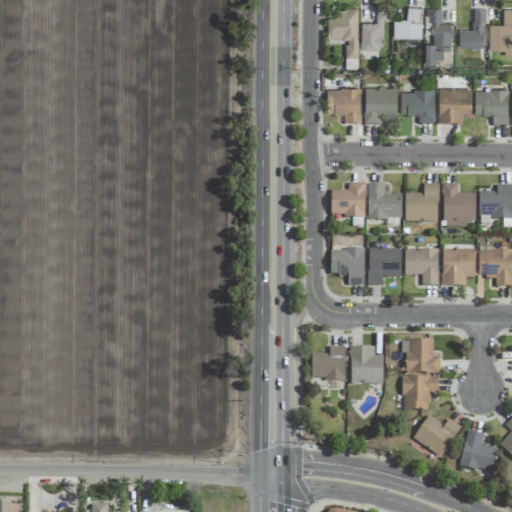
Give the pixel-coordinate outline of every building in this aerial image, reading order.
[(393,39),(421,39),(422,9),(406,8),(406,20),(393,20),(393,39)] [(357,9),(337,9),(337,19),(327,18),(327,39),(344,39),(344,59),(357,59),(357,9)] [(383,21),(388,21),(389,9),(376,9),(375,24),(360,24),(360,50),(382,50),(383,21)] [(483,48),(484,10),(472,9),(472,31),(459,31),(458,48),(483,48)] [(489,25),(488,51),(504,52),(504,56),(511,56),(511,43),(511,23),(511,9),(503,10),(502,26),(489,25)] [(396,117),(396,89),(364,88),(363,125),(378,126),(378,117),(396,117)] [(359,125),(359,89),(326,89),(326,116),(343,116),(342,125),(359,125)] [(470,90),(437,89),(437,126),(460,126),(461,118),(470,118),(470,90)] [(507,126),(506,90),(473,91),(474,117),(491,117),(491,127),(507,126)] [(433,91),(399,91),(399,117),(417,117),(417,124),(433,125),(433,91)] [(330,191),(329,217),(363,218),(363,184),(346,184),(346,191),(330,191)] [(383,185),(367,185),(366,220),(399,221),(400,195),(382,195),(383,185)] [(437,185),(422,185),(422,195),(404,194),(403,222),(436,222),(437,185)] [(474,195),(456,194),(456,185),(442,185),(441,228),(465,228),(465,222),(474,222),(474,195)] [(511,186),(495,185),(495,193),(478,193),(477,216),(489,216),(489,220),(510,220),(511,186)] [(399,250),(367,249),(366,286),(380,286),(380,278),(399,278),(399,250)] [(329,250),(329,276),(346,276),(346,286),(362,287),(363,251),(329,250)] [(441,250),(440,286),(464,287),(464,279),(473,279),(473,251),(441,250)] [(436,287),(436,251),(403,251),(403,276),(420,277),(420,286),(436,287)] [(511,252),(477,251),(476,278),(494,279),(493,287),(510,287),(511,252)] [(432,341),(400,341),(399,354),(404,354),(404,374),(438,375),(438,358),(431,358),(432,341)] [(328,355),(310,355),(309,380),(343,381),(343,348),(328,347),(328,355)] [(349,385),(382,385),(381,357),(372,357),(372,348),(348,348),(349,385)] [(428,411),(428,394),(437,394),(437,377),(401,378),(401,411),(428,411)] [(443,427),(425,416),(407,446),(436,463),(458,427),(447,420),(443,427)] [(511,459),(511,417),(503,427),(509,432),(497,446),(511,459)] [(457,466),(490,474),(496,450),(479,446),(482,435),(466,431),(457,466)] [(8,511),(9,502),(0,501),(0,511),(8,511)]
